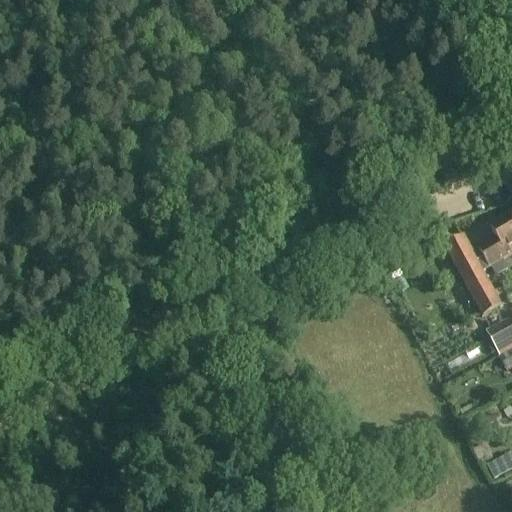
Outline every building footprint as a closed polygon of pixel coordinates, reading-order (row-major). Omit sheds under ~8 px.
[(464,238),(442,250),(481,319),(502,309),(482,271),(483,271),(489,267),(496,279),(508,272),(501,260),(511,254),(511,214),(489,228),(495,239),(472,252),(464,238)] [(414,265),(403,271),(410,284),(421,278),(414,265)] [(401,272),(386,281),(392,290),(406,282),(401,272)] [(499,358),(500,360),(511,353),(511,319),(485,333),(499,358)] [(511,353),(500,360),(505,370),(511,366),(511,353)] [(494,418),(482,421),(484,429),(496,426),(494,418)] [(505,459),(489,467),(496,480),(511,473),(505,459)]
